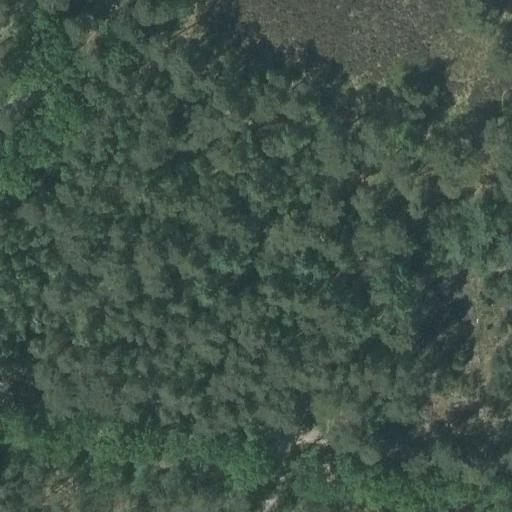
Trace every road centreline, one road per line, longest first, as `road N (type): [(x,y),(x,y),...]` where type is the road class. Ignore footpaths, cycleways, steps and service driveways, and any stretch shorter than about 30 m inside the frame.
road 1 (track): [(281,429),(0,369)]
road 2 (track): [(511,466),(281,429)]
road 3 (unclassified): [(0,114),(111,0)]
